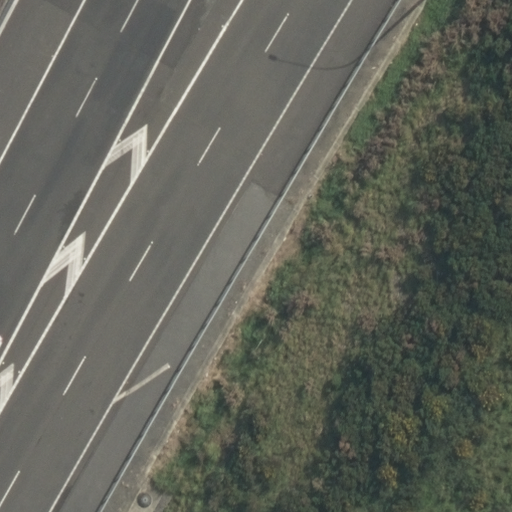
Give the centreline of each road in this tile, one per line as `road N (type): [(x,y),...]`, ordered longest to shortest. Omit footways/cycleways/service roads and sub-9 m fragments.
road 1 (motorway): [(288,0),(0,494)]
road 2 (motorway): [(127,0),(0,245)]
